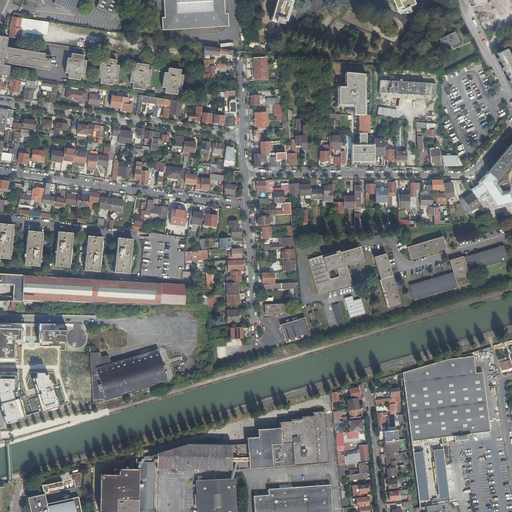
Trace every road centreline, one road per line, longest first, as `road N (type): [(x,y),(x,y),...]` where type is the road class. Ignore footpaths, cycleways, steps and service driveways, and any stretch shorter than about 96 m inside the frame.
road 1 (unclassified): [(511,124),(464,173),(244,172)]
road 2 (unclassified): [(0,169),(247,204)]
road 3 (residential): [(242,136),(0,100)]
road 4 (unknown): [(502,511),(489,440),(454,448),(463,511)]
road 5 (residential): [(0,319),(132,319)]
road 6 (unclassified): [(254,334),(247,204)]
road 7 (residential): [(379,511),(363,387)]
